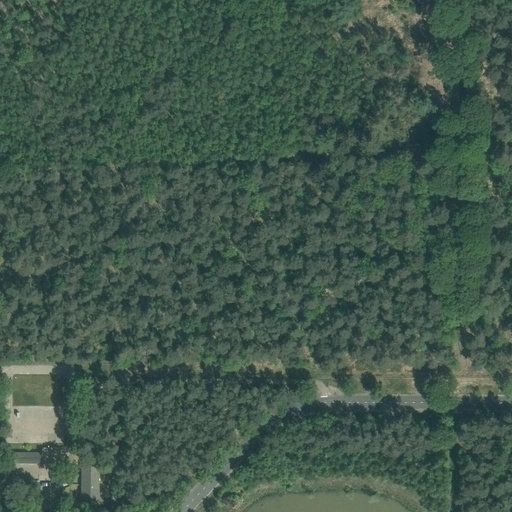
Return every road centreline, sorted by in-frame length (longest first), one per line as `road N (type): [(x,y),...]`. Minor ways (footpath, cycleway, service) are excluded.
road 1 (unclassified): [(511,403),(309,404),(273,420),(180,511)]
road 2 (track): [(456,371),(466,0)]
